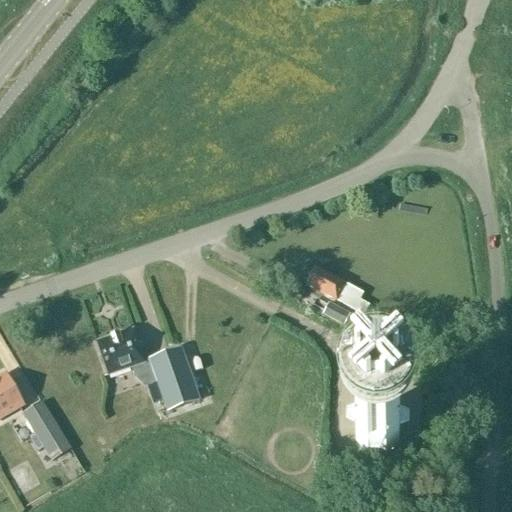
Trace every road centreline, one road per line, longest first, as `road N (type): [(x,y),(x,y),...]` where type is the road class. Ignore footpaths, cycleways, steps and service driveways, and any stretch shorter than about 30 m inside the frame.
road 1 (unclassified): [(0,307),(334,187),(391,157)]
road 2 (unclassified): [(487,511),(497,294),(480,184)]
